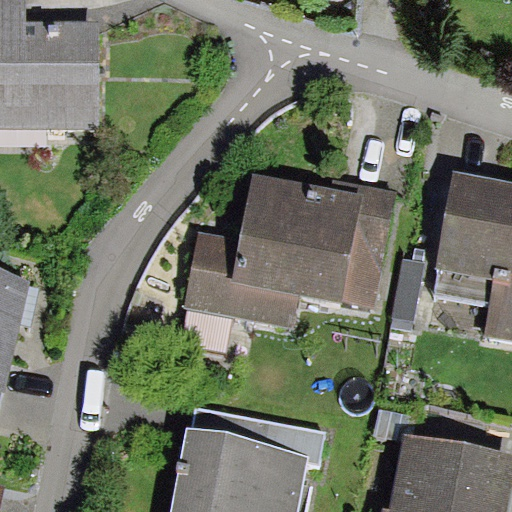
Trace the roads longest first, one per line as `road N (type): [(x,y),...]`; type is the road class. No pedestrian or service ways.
road 1 (residential): [(57,511),(97,315),(118,255),(269,78),(285,41)]
road 2 (residential): [(511,112),(285,41)]
